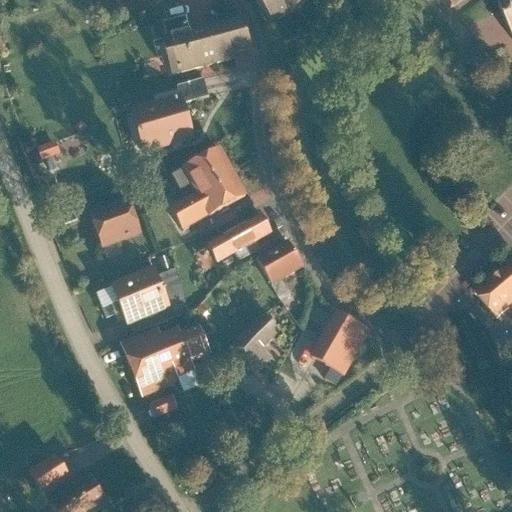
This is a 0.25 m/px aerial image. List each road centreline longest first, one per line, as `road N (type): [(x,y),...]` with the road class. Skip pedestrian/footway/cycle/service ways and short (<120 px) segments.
road 1 (residential): [(0,141),(81,343),(184,511)]
road 2 (unclassified): [(235,0),(261,54),(262,147),(284,216),(334,300),(392,346)]
road 3 (residential): [(392,346),(383,370),(192,511)]
road 4 (unknown): [(224,488),(305,323),(316,272)]
road 5 (unclassified): [(392,346),(423,330),(511,238)]
